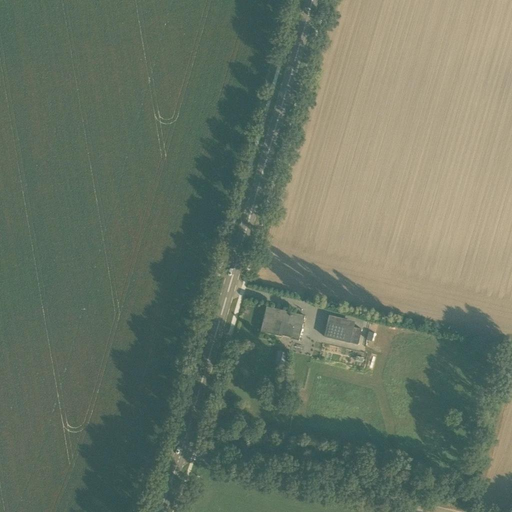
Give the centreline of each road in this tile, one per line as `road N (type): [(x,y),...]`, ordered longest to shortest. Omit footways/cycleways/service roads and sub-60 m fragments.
road 1 (secondary): [(185,451),(313,0)]
road 2 (unclassified): [(185,451),(447,511)]
